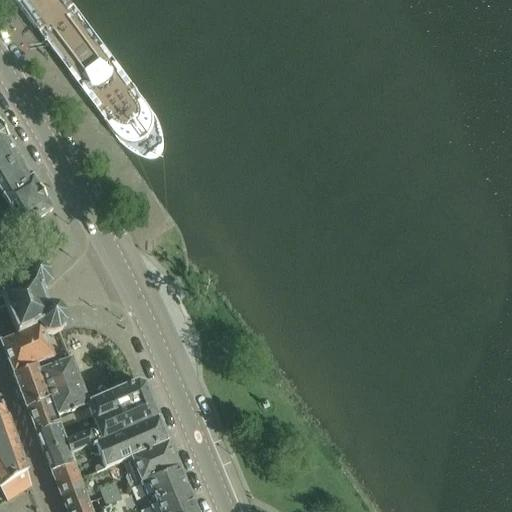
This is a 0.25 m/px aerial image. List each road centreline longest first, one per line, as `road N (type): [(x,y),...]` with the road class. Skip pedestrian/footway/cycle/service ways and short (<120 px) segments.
road 1 (tertiary): [(225,511),(117,266)]
road 2 (tertiary): [(117,266),(0,68)]
road 3 (residential): [(48,511),(0,386)]
road 4 (unclassified): [(117,266),(0,320)]
